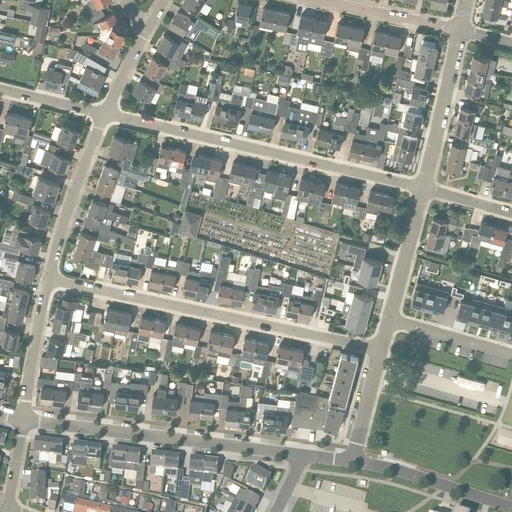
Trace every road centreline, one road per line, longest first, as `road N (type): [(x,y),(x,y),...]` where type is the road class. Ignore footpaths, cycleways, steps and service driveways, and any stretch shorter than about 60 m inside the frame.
road 1 (residential): [(380,350),(49,280)]
road 2 (residential): [(421,188),(104,115)]
road 3 (residential): [(298,454),(23,419)]
road 4 (residential): [(49,280),(104,115)]
road 5 (residential): [(511,507),(351,460)]
road 6 (residential): [(454,32),(292,0)]
road 7 (residential): [(421,188),(454,32)]
road 8 (residential): [(23,419),(49,280)]
road 9 (residential): [(388,321),(421,188)]
road 10 (residential): [(511,356),(388,321)]
